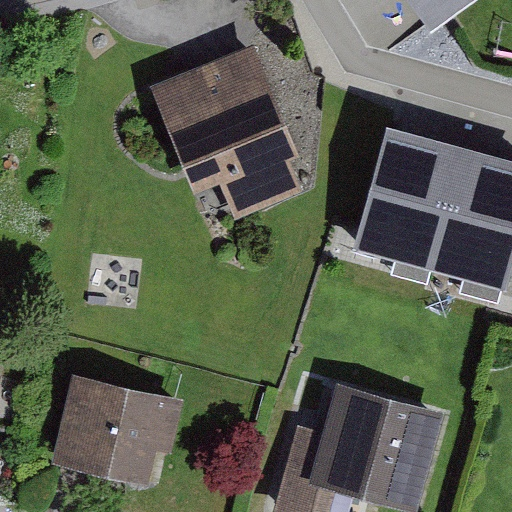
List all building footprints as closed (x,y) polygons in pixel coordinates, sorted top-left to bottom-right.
[(511,0),(415,0),(430,22),(463,0),(511,0)] [(254,39),(150,81),(194,187),(221,176),(237,215),(304,188),(291,157),(301,153),(254,39)] [(464,139),(386,117),(351,239),(429,262),(464,139)] [(511,268),(511,152),(464,139),(429,262),(508,284),(511,268)] [(74,369),(53,456),(148,479),(157,444),(172,448),(185,395),(74,369)] [(417,510),(445,407),(339,379),(325,429),(298,422),(275,508),(288,511),(331,511),(338,488),(417,510)]
